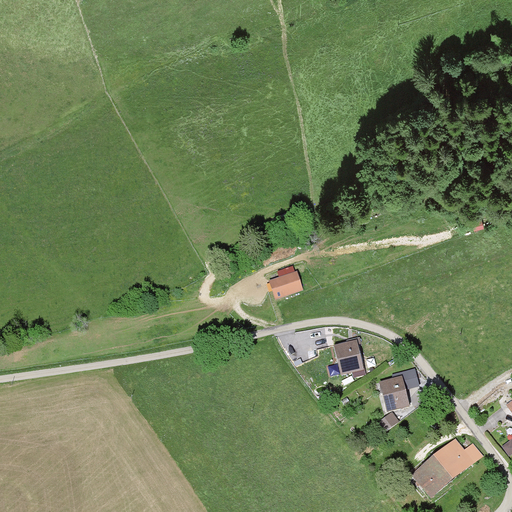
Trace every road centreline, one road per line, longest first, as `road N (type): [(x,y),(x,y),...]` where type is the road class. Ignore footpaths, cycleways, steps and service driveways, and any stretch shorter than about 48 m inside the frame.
road 1 (unclassified): [(0,378),(312,324)]
road 2 (residential): [(312,324),(351,320),(399,341),(484,435),(511,481)]
